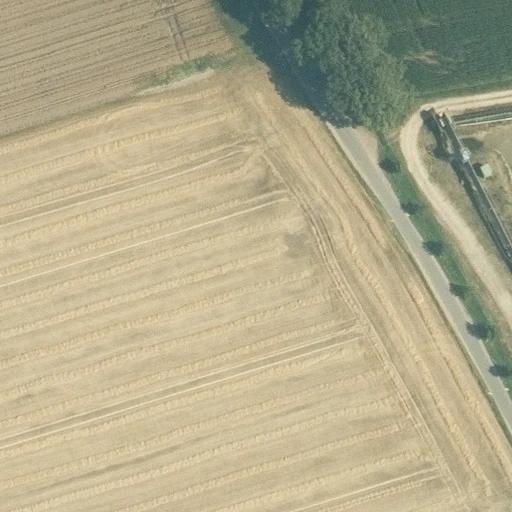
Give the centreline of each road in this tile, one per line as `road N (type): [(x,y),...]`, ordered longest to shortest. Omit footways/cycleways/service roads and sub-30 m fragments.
road 1 (track): [(264,0),(410,225),(511,410)]
road 2 (track): [(345,128),(511,100)]
